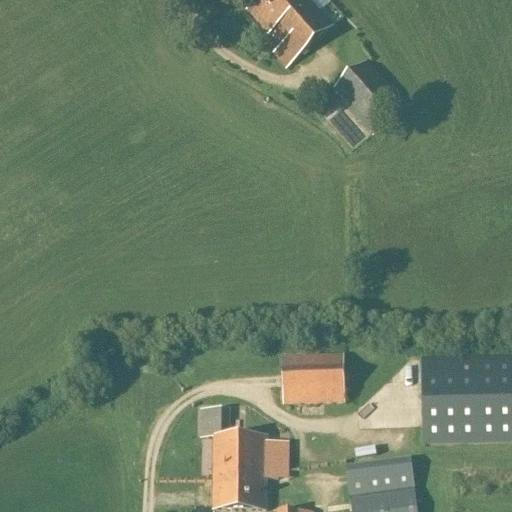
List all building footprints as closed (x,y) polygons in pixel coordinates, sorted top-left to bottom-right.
[(274,55),(287,69),(332,29),(306,0),(263,0),(248,13),(270,37),(275,35),(284,48),(274,55)] [(404,107),(366,63),(331,93),(369,137),(404,107)] [(343,356),(281,358),(282,407),(345,406),(343,356)] [(511,359),(422,362),(424,447),(511,445),(511,359)] [(200,440),(214,440),(212,511),(265,511),(266,483),(288,482),(289,445),(267,444),(267,439),(229,438),(230,412),(201,412),(200,440)] [(345,470),(349,500),(414,491),(410,461),(345,470)] [(417,511),(414,493),(350,502),(351,511),(417,511)]
